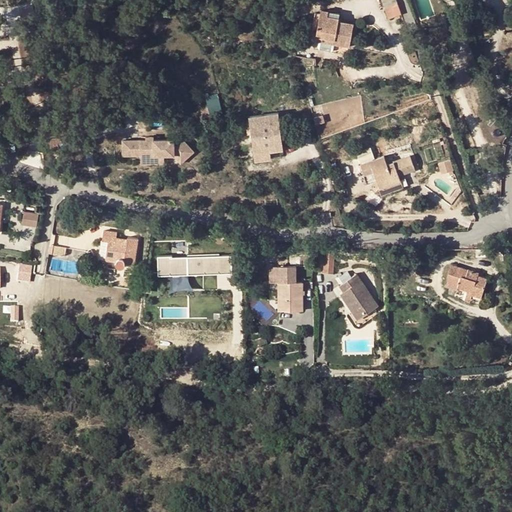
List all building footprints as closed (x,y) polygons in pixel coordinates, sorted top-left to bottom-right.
[(382,0),(389,19),(403,14),(397,0),(382,0)] [(338,21),(339,18),(327,16),(328,11),(321,10),(317,35),(319,36),(335,39),(334,43),(349,46),(353,24),(338,21)] [(279,112),(250,116),(255,152),(271,150),(284,149),(279,112)] [(184,138),(123,138),(123,154),(141,154),(162,153),(174,153),(181,162),(195,150),(184,138)] [(440,142),(435,144),(442,158),(447,156),(440,142)] [(255,152),(255,160),(272,158),(271,150),(255,152)] [(359,156),(361,163),(374,159),(372,152),(359,156)] [(162,163),(162,153),(141,154),(141,162),(162,163)] [(384,155),(374,159),(361,163),(365,174),(374,171),(380,188),(401,180),(399,175),(415,169),(410,156),(388,164),(384,155)] [(439,162),(443,174),(454,170),(450,159),(439,162)] [(401,180),(380,188),(382,194),(403,186),(401,180)] [(24,212),(23,224),(37,226),(39,214),(24,212)] [(116,239),(116,237),(117,232),(104,230),(103,240),(108,241),(106,259),(118,261),(117,261),(117,262),(117,264),(118,265),(119,266),(120,267),(121,267),(122,267),(123,266),(124,266),(125,264),(125,263),(125,262),(134,263),(138,238),(128,237),(128,238),(127,241),(116,239)] [(53,245),(52,253),(65,255),(67,247),(53,245)] [(171,254),(157,254),(158,271),(232,269),(231,253),(219,254),(218,252),(187,253),(187,255),(172,255),(171,254)] [(325,252),(324,274),(333,274),(333,252),(325,252)] [(18,279),(29,282),(32,266),(21,263),(18,279)] [(453,265),(447,286),(459,289),(459,288),(469,290),(474,292),(473,295),(483,298),(488,279),(479,276),(480,272),(470,269),(469,270),(453,265)] [(261,267),(262,283),(269,283),(279,283),(279,311),(303,310),(303,283),(296,283),(295,267),(269,267),(261,267)] [(352,303),(361,317),(378,306),(357,275),(340,286),(344,291),(341,294),(349,305),(352,303)] [(352,303),(349,305),(359,319),(361,317),(352,303)] [(6,321),(18,321),(19,306),(7,306),(6,321)]
